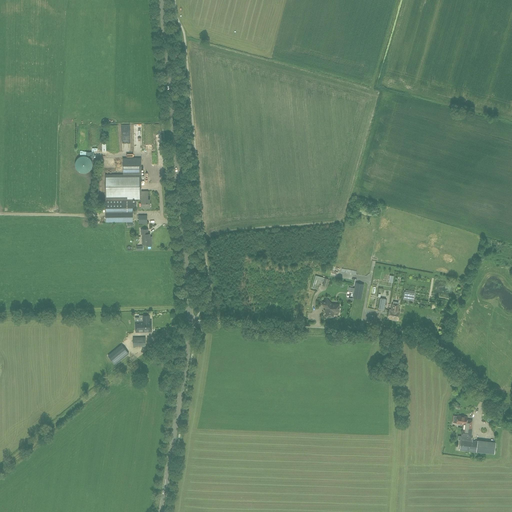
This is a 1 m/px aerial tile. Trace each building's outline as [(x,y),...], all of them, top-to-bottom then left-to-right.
[(75,162),(75,165),(75,167),(76,169),(78,171),(80,173),(82,173),(85,173),(87,173),(89,171),(91,169),(92,167),(92,165),(92,162),(91,160),(89,158),(87,157),(85,156),(82,156),(80,157),(78,158),(76,160),(75,162)] [(141,158),(123,158),(123,174),(105,174),(106,221),(133,221),(133,199),(141,199),(141,207),(150,207),(150,199),(147,199),(147,197),(148,197),(148,191),(141,191),(141,158)] [(147,223),(147,215),(139,215),(139,224),(147,223)] [(142,244),(150,244),(150,239),(150,234),(148,234),(148,229),(141,229),(141,234),(142,234),(142,244)] [(353,298),(361,299),(364,285),(356,283),(353,298)] [(339,312),(340,304),(332,304),(327,299),(321,304),(326,309),(326,317),(333,317),(334,312),(339,312)] [(389,309),(388,319),(398,320),(400,311),(398,311),(399,305),(392,304),(391,310),(389,309)] [(136,321),(136,332),(151,332),(151,321),(149,321),(149,317),(143,317),(143,321),(136,321)] [(145,345),(145,337),(133,338),(133,346),(145,345)] [(115,364),(129,353),(122,345),(108,356),(115,364)] [(463,427),(471,428),(472,420),(467,420),(467,417),(458,416),(457,423),(463,424),(463,427)] [(462,436),(461,439),(470,440),(472,429),(471,429),(471,428),(463,427),(463,428),(462,428),(461,436),(462,436)] [(470,440),(461,439),(460,450),(494,454),(495,443),(470,440)]
